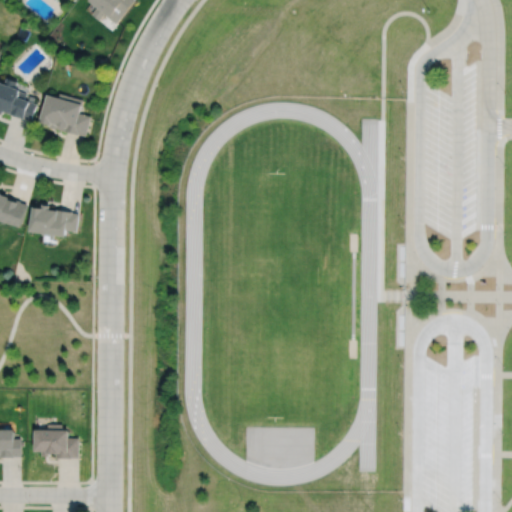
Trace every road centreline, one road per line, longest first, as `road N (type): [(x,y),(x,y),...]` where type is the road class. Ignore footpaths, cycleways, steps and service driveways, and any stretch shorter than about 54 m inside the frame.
road 1 (track): [(370,201),(362,423),(334,458),(310,472),(283,477),(242,467),(210,444),(191,389),(193,193),(205,154),(222,132),(253,114),(301,111),(355,148),(370,201)]
road 2 (residential): [(176,0),(134,76),(113,160),(108,511)]
